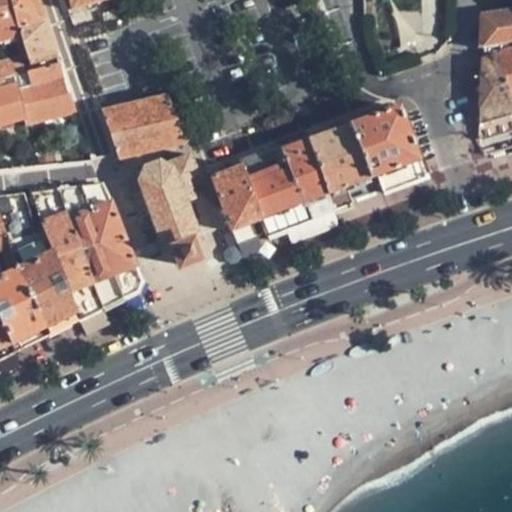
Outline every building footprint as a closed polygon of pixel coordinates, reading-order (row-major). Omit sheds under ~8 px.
[(0,29),(11,26),(14,38),(21,36),(18,28),(16,29),(8,0),(0,0),(0,42),(2,41),(0,34),(0,29)] [(18,28),(45,21),(37,0),(8,0),(16,29),(18,28)] [(104,0),(68,0),(71,9),(104,0)] [(511,14),(485,18),(483,49),(511,44),(511,14)] [(58,58),(45,21),(18,28),(21,36),(29,65),(58,58)] [(0,34),(2,41),(14,38),(11,26),(0,29),(0,34)] [(511,49),(483,59),(482,74),(505,68),(511,92),(511,49)] [(21,57),(0,61),(0,78),(13,75),(25,72),(21,57)] [(58,63),(31,70),(25,72),(13,75),(25,119),(27,125),(70,114),(58,63)] [(483,140),(511,130),(511,92),(505,68),(482,74),(480,124),(483,140)] [(0,125),(25,119),(13,75),(0,78),(0,125)] [(177,94),(101,111),(118,160),(193,141),(177,94)] [(397,106),(371,116),(358,121),(349,125),(369,179),(377,176),(383,192),(424,177),(397,106)] [(357,116),(358,121),(371,116),(369,111),(357,116)] [(304,136),(306,141),(349,125),(346,120),(304,136)] [(369,179),(349,125),(306,141),(332,211),(352,204),(346,187),(369,179)] [(306,141),(280,150),(307,220),(309,220),(332,211),(306,141)] [(255,154),(257,159),(280,150),(278,146),(255,154)] [(239,166),(260,220),(266,236),(284,229),(307,220),(280,150),(257,159),(239,166)] [(174,251),(178,264),(195,259),(191,245),(201,241),(186,202),(195,198),(188,180),(198,176),(190,154),(164,164),(158,161),(142,166),(136,181),(128,184),(140,219),(149,216),(163,255),(174,251)] [(260,220),(239,166),(210,178),(230,231),(260,220)] [(102,184),(58,189),(63,203),(65,209),(69,221),(76,240),(88,271),(103,309),(137,292),(141,281),(102,184)] [(30,192),(42,225),(51,249),(52,251),(78,321),(102,309),(103,309),(88,271),(76,240),(69,221),(65,209),(63,203),(58,189),(30,192)] [(24,193),(0,196),(0,222),(3,233),(18,230),(35,228),(24,193)] [(32,256),(51,249),(42,225),(23,233),(32,256)] [(30,262),(18,230),(3,233),(7,249),(13,264),(15,269),(30,262)] [(68,326),(78,321),(52,251),(30,262),(15,269),(30,300),(47,336),(68,326)] [(0,276),(0,323),(14,353),(30,345),(47,336),(30,300),(15,269),(0,276)] [(0,359),(14,353),(0,323),(0,359)]
